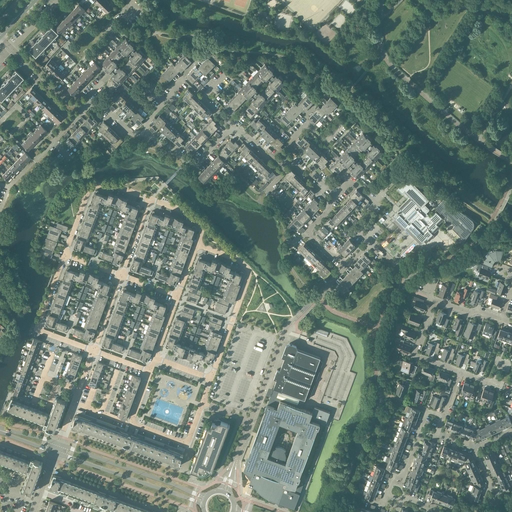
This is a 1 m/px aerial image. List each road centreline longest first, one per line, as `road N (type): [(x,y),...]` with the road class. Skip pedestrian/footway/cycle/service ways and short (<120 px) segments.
road 1 (residential): [(211,380),(249,273),(196,245)]
road 2 (tertiary): [(205,496),(58,444)]
road 3 (tertiary): [(55,453),(202,504)]
road 4 (residential): [(93,351),(38,330),(65,254)]
road 5 (residential): [(65,254),(89,189),(110,186),(150,199)]
road 6 (residential): [(250,421),(283,332),(302,313)]
